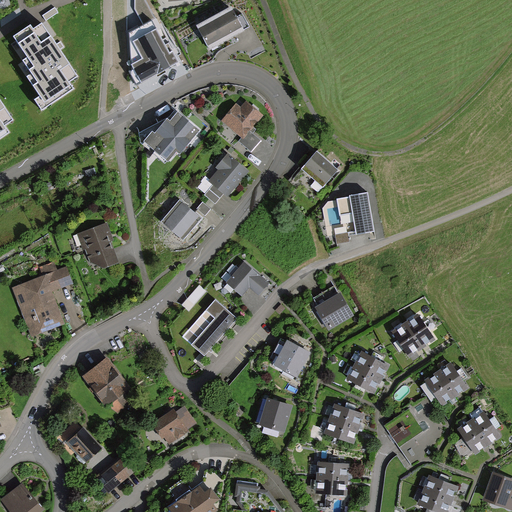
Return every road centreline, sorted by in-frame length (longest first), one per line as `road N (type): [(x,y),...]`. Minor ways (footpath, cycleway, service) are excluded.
road 1 (residential): [(0,181),(187,81),(234,71),(269,84),(288,116),(279,163),(222,237),(145,312)]
road 2 (track): [(262,0),(313,114),(330,136),(374,156),(420,142),(511,57)]
road 3 (residential): [(145,312),(175,378),(200,384),(297,278),(388,241)]
road 4 (residential): [(116,511),(170,466),(215,451),(265,467),(299,511)]
road 5 (residential): [(145,312),(68,358),(23,444)]
road 6 (track): [(511,190),(388,241)]
road 7 (track): [(106,0),(103,126)]
